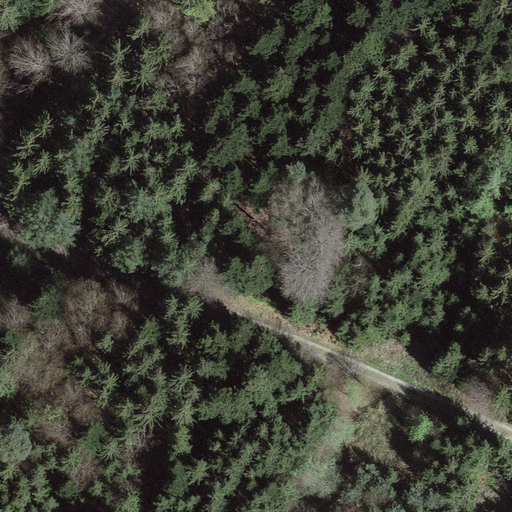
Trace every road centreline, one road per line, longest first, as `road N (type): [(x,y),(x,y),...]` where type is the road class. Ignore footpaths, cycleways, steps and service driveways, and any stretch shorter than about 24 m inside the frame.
road 1 (track): [(511,440),(0,222)]
road 2 (track): [(129,0),(0,187)]
